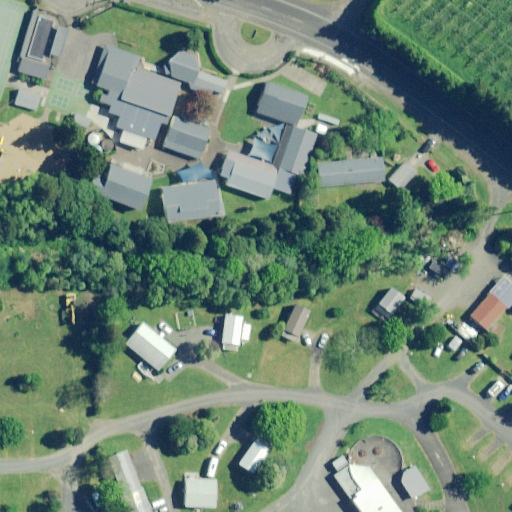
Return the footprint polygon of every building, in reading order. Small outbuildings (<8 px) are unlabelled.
[(67,30),(56,27),(47,55),(58,59),(67,30)] [(149,73),(72,49),(55,101),(133,125),(149,73)] [(199,62),(173,50),(162,74),(188,86),(199,62)] [(47,69),(19,60),(15,71),(44,80),(47,69)] [(13,88),(0,84),(0,101),(8,104),(13,88)] [(213,139),(228,94),(205,86),(189,131),(213,139)] [(39,97),(17,91),(13,105),(34,112),(39,97)] [(256,104),(233,96),(219,134),(242,143),(256,104)] [(181,123),(146,109),(134,138),(170,152),(181,123)] [(88,121),(71,115),(68,124),(85,130),(88,121)] [(253,141),(247,157),(268,164),(273,148),(253,141)] [(249,162),(206,144),(192,177),(234,195),(249,162)] [(350,154),(284,159),(286,186),(353,181),(350,154)] [(122,172),(86,157),(70,194),(105,210),(122,172)] [(413,174),(402,164),(387,181),(398,192),(413,174)] [(134,182),(139,217),(193,209),(188,174),(134,182)] [(400,302),(386,292),(373,308),(387,319),(400,302)] [(461,324),(477,338),(482,332),(484,333),(504,309),(487,295),(461,324)] [(307,313),(292,307),(278,338),(293,345),(307,313)] [(240,318),(223,316),(219,351),(236,353),(240,318)] [(173,351),(140,324),(123,345),(142,361),(136,369),(150,380),(173,351)] [(270,447),(256,437),(236,466),(251,476),(270,447)] [(147,511),(124,452),(106,459),(126,511),(147,511)] [(335,473),(347,465),(340,456),(329,464),(335,473)] [(329,478),(352,511),(395,511),(358,458),(329,478)] [(411,468),(400,475),(398,482),(410,501),(426,491),(411,468)] [(103,491),(98,478),(83,483),(88,496),(103,491)] [(212,509),(213,482),(182,481),(182,508),(212,509)]
